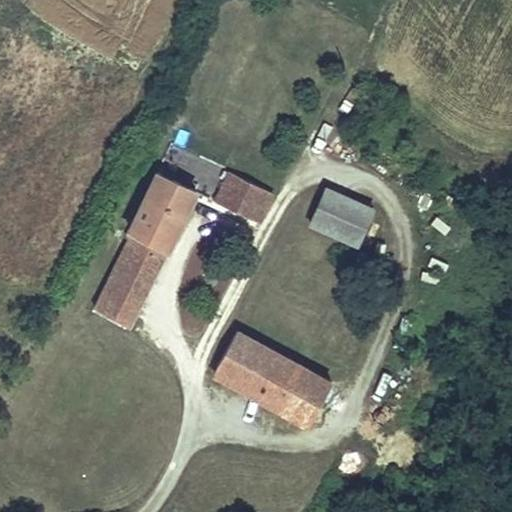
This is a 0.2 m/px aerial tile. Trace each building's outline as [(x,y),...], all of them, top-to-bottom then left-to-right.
[(192,187),(158,169),(135,214),(130,226),(136,230),(124,254),(117,251),(103,280),(140,296),(192,187)] [(226,169),(213,197),(255,217),(269,189),(226,169)] [(324,177),(302,219),(356,245),(375,201),(324,177)] [(93,299),(91,304),(128,321),(140,296),(103,280),(93,299)] [(246,308),(235,328),(292,360),(303,339),(246,308)] [(292,360),(235,328),(214,368),(306,419),(323,387),(334,393),(338,385),(292,360)]
